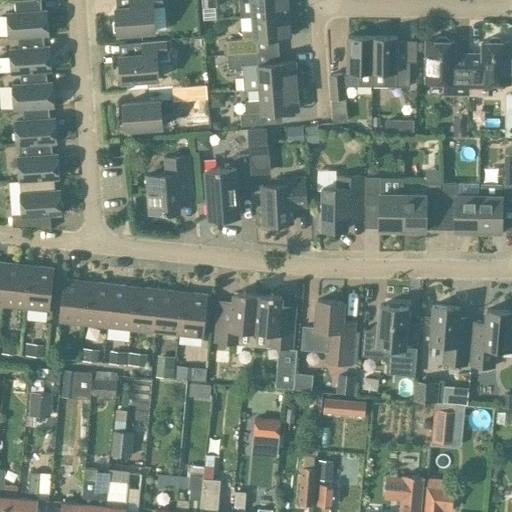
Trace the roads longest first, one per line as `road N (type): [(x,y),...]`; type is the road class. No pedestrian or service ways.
road 1 (residential): [(511,269),(309,269),(91,243)]
road 2 (residential): [(91,243),(76,0)]
road 3 (residential): [(511,9),(325,8)]
